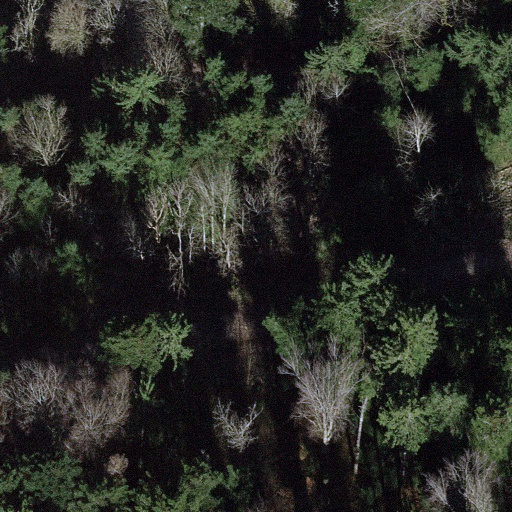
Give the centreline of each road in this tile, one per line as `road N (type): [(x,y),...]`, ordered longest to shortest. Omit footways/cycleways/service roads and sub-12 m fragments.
road 1 (track): [(0,378),(511,244)]
road 2 (track): [(0,102),(398,73),(511,46)]
